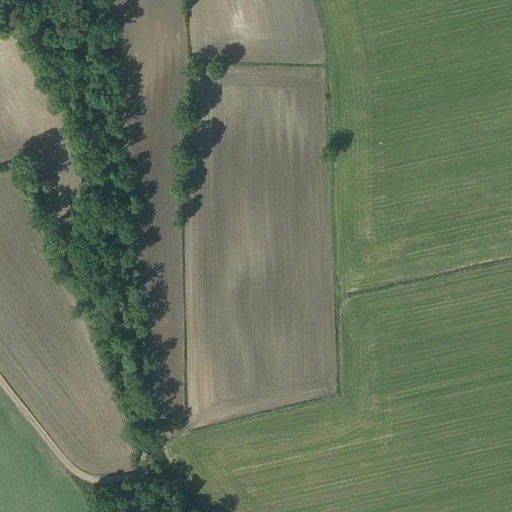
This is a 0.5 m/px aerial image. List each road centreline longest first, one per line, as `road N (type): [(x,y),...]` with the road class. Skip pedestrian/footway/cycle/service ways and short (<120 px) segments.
road 1 (track): [(16,0),(97,67),(115,110),(115,269),(150,474)]
road 2 (track): [(0,377),(78,477),(150,474),(182,511)]
